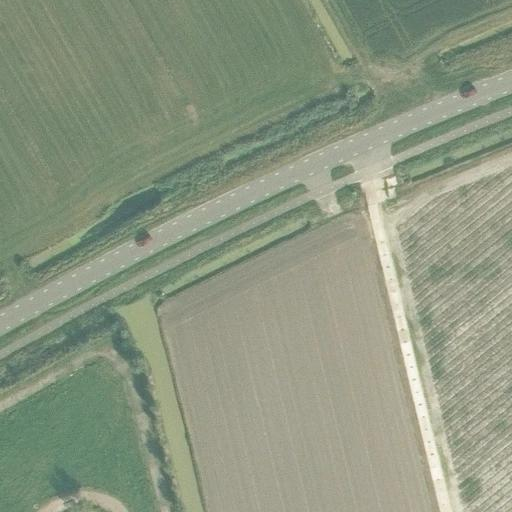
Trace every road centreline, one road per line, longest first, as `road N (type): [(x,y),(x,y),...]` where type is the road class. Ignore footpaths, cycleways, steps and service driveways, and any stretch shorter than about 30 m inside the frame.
road 1 (tertiary): [(0,325),(346,150),(511,81)]
road 2 (track): [(438,511),(396,343),(368,175)]
